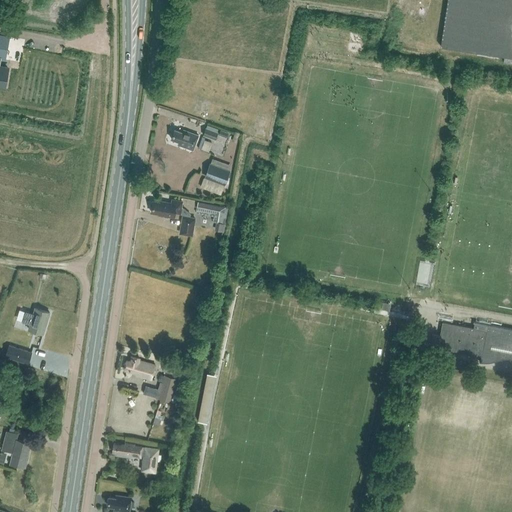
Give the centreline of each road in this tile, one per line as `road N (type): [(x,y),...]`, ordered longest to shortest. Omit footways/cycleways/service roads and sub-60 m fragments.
road 1 (unclassified): [(88,511),(153,91),(159,0)]
road 2 (primary): [(70,511),(127,123)]
road 3 (unclassified): [(50,511),(86,288),(80,269)]
road 4 (primary): [(127,123),(143,0)]
road 5 (primary): [(127,0),(127,123)]
